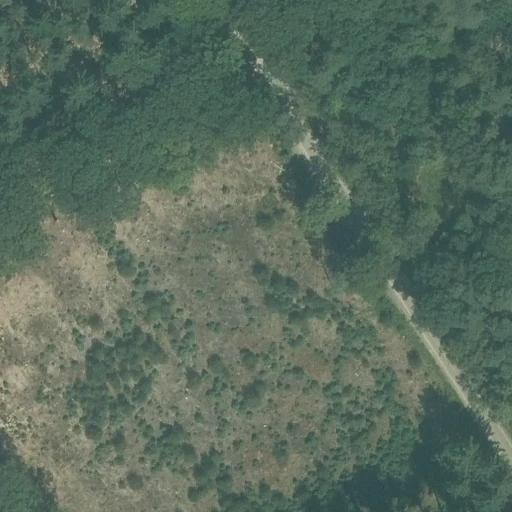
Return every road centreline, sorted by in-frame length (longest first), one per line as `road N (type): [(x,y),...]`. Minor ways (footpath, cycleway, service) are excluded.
road 1 (unclassified): [(511,460),(259,62),(362,0)]
road 2 (track): [(259,62),(0,219)]
